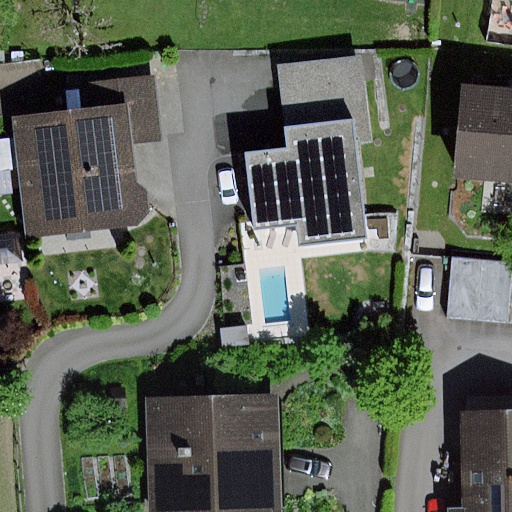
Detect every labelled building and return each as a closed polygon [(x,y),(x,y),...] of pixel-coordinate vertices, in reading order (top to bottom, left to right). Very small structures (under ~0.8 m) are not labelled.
[(278,68),(284,126),(347,119),(367,117),(361,59),(278,68)] [(123,108),(127,147),(160,144),(154,77),(76,84),(79,112),(123,108)] [(511,184),(511,89),(455,85),(446,179),(511,184)] [(79,112),(14,119),(26,237),(135,226),(145,214),(143,191),(131,183),(127,147),(123,108),(79,112)] [(361,236),(347,119),(284,126),(277,127),(280,148),(242,152),(250,226),(292,221),(295,243),(361,236)] [(511,263),(450,259),(446,324),(511,328),(511,272),(511,273),(511,263)] [(245,326),(218,329),(220,349),(248,345),(245,326)] [(280,511),(277,395),(147,398),(149,511),(280,511)] [(511,511),(511,415),(461,416),(462,510),(447,510),(446,511),(511,511)]
